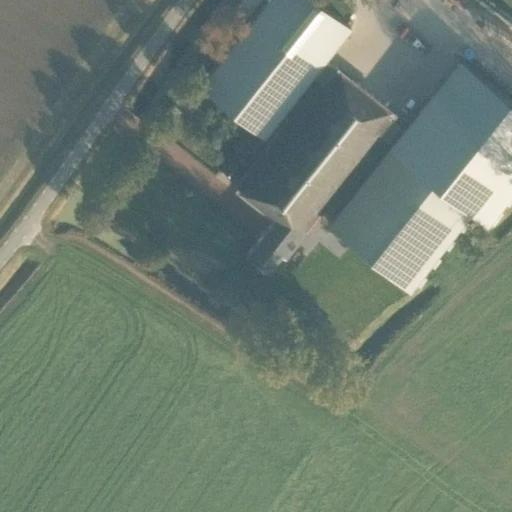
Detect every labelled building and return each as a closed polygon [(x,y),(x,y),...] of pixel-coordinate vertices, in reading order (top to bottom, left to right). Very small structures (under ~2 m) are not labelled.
[(398,114),(331,60),(325,55),(350,24),(319,0),(266,0),(200,84),(263,134),(312,71),(319,76),(233,184),(274,217),(246,252),(266,269),(279,252),(284,256),(398,114)] [(388,142),(470,206),(486,219),(511,185),(511,97),(458,54),(388,142)] [(174,103),(167,112),(173,117),(180,109),(174,103)] [(327,218),(408,284),(470,207),(388,142),(327,218)] [(248,158),(235,148),(220,167),(233,177),(248,158)]
